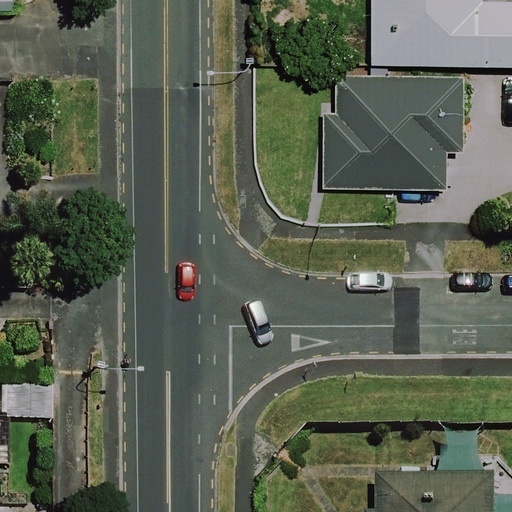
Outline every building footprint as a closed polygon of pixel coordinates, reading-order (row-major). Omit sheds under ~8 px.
[(511,0),(372,0),(372,60),(511,60),(511,0)] [(336,73),(336,109),(323,109),(323,184),(449,184),(449,147),(464,147),(464,73),(336,73)] [(43,389),(0,388),(0,419),(43,420),(43,389)] [(494,511),(494,477),(375,477),(375,511),(494,511)] [(0,511),(34,511),(34,501),(0,500),(0,511)]
